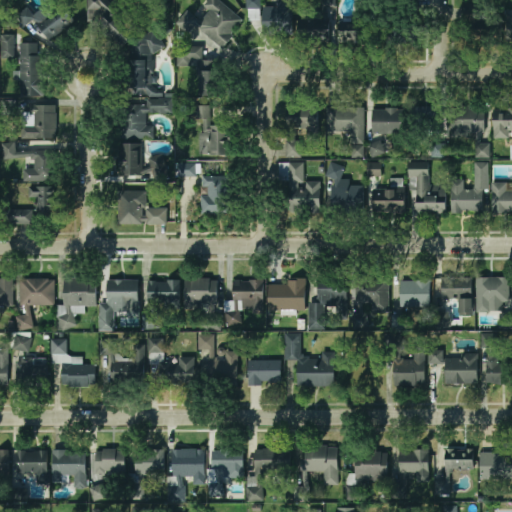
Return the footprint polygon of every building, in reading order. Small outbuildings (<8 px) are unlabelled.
[(83,0),(80,3),(120,48),(135,33),(105,0),(83,0)] [(243,19),(219,0),(208,0),(204,6),(209,10),(200,21),(187,11),(177,23),(189,33),(195,26),(223,49),(234,36),(231,33),(243,19)] [(335,8),(335,0),(322,0),(322,7),(335,8)] [(262,28),(262,7),(278,7),(278,2),(293,2),(293,28),(262,28)] [(38,26),(49,40),(74,21),(63,7),(38,26)] [(481,8),(463,8),(462,41),(494,42),(494,29),(480,28),(481,8)] [(306,23),(311,38),(329,32),(324,17),(306,23)] [(404,44),(417,37),(406,17),(393,24),(404,44)] [(369,42),(369,22),(341,22),(341,42),(369,42)] [(159,90),(152,84),(152,54),(165,46),(154,28),(132,42),(132,97),(163,97),(163,90),(159,90)] [(17,97),(42,96),(40,43),(13,43),(13,34),(0,34),(1,59),(17,58),(17,97)] [(199,96),(220,96),(220,69),(207,69),(207,61),(201,61),(201,47),(177,47),(176,66),(192,66),(192,63),(199,63),(199,96)] [(174,114),(147,114),(147,126),(154,126),(154,138),(123,138),(123,105),(148,104),(148,99),(174,99),(174,114)] [(20,138),(54,138),(54,105),(27,105),(27,112),(20,112),(20,138)] [(229,126),(210,126),(209,106),(195,106),(196,147),(207,147),(207,156),(230,155),(229,126)] [(317,106),(285,106),(285,157),(300,157),(300,131),(317,131),(317,106)] [(440,133),(440,107),(413,107),(413,133),(440,133)] [(450,137),(474,137),(474,158),(488,158),(488,144),(484,144),(484,108),(451,107),(450,137)] [(363,156),(363,108),(325,108),(326,132),(351,132),(351,156),(363,156)] [(402,109),(371,109),(371,133),(402,133),(402,109)] [(511,110),(493,110),(493,139),(509,139),(509,130),(511,130),(511,110)] [(372,157),(385,154),(381,140),(368,144),(372,157)] [(22,182),(52,182),(52,150),(29,150),(29,142),(2,142),(2,159),(33,159),(33,169),(22,169),(22,182)] [(430,144),(431,158),(444,157),(443,143),(430,144)] [(119,178),(141,178),(141,144),(119,144),(119,178)] [(278,181),(289,181),(288,212),(319,213),(320,182),(303,182),(303,163),(278,163),(278,181)] [(382,176),(382,163),(368,163),(368,176),(382,176)] [(486,163),(473,163),(473,191),(457,191),(457,210),(486,210),(486,163)] [(196,164),(177,164),(177,177),(196,177),(196,164)] [(342,179),(342,164),(330,164),(330,208),(363,208),(363,185),(349,185),(349,179),(342,179)] [(428,169),(408,169),(408,190),(416,190),(416,213),(447,213),(447,196),(428,196),(428,169)] [(201,214),(226,214),(226,176),(201,176),(201,214)] [(511,185),(492,185),(492,213),(511,213),(511,185)] [(26,198),(39,199),(38,220),(53,220),(53,187),(26,186),(26,198)] [(371,189),(371,213),(404,213),(404,189),(371,189)] [(117,191),(117,225),(166,225),(166,209),(145,209),(145,191),(117,191)] [(32,210),(7,210),(7,224),(32,224),(32,210)] [(476,312),(507,312),(507,277),(476,277),(476,312)] [(459,300),(459,306),(470,306),(470,278),(440,278),(440,300),(459,300)] [(0,306),(12,306),(12,279),(0,279),(0,306)] [(20,305),(53,305),(53,279),(20,279),(20,305)] [(95,306),(95,279),(63,279),(63,306),(95,306)] [(217,310),(217,279),(184,279),(184,310),(217,310)] [(317,314),(346,314),(346,279),(317,279),(317,314)] [(388,314),(388,279),(355,279),(355,306),(369,306),(369,314),(388,314)] [(107,280),(106,303),(99,303),(99,331),(113,331),(113,313),(137,313),(137,280),(107,280)] [(178,280),(145,281),(146,313),(142,313),(143,329),(157,328),(157,310),(179,310),(178,280)] [(263,280),(232,280),(232,304),(263,304),(263,280)] [(304,280),(267,280),(267,310),(304,310),(304,280)] [(399,280),(399,307),(430,307),(430,280),(399,280)] [(436,314),(437,328),(452,327),(450,312),(436,314)] [(405,328),(404,316),(393,316),(393,329),(405,328)] [(497,347),(497,334),(483,333),(482,347),(497,347)] [(298,335),(286,335),(286,346),(298,346),(298,335)] [(15,350),(28,351),(29,338),(15,337),(15,350)] [(95,364),(66,364),(66,340),(51,340),(51,362),(62,362),(61,386),(95,386),(95,364)] [(161,352),(161,340),(149,340),(149,352),(161,352)] [(113,341),(100,341),(100,353),(112,354),(113,341)] [(144,344),(132,345),(132,360),(110,361),(111,385),(144,385),(144,344)] [(8,350),(0,349),(0,386),(8,387),(8,350)] [(413,360),(394,360),(394,386),(425,386),(425,349),(413,349),(413,360)] [(429,364),(444,363),(444,350),(429,351),(429,364)] [(237,352),(213,352),(213,385),(237,385),(237,352)] [(321,358),(297,358),(297,386),(335,386),(335,352),(321,352),(321,358)] [(486,384),(511,384),(511,354),(486,354),(486,384)] [(477,355),(445,355),(445,384),(477,384),(477,355)] [(193,384),(193,357),(176,358),(176,362),(158,362),(158,384),(193,384)] [(31,364),(31,358),(17,358),(17,387),(48,387),(48,364),(31,364)] [(248,360),(248,384),(281,384),(281,360),(248,360)] [(338,447),(302,447),(302,471),(322,471),(322,485),(338,485),(338,447)] [(246,477),(246,502),(263,502),(262,473),(289,473),(289,448),(254,448),(254,477),(246,477)] [(124,449),(94,449),(94,472),(124,472),(124,449)] [(243,477),(242,449),(208,450),(210,497),(223,497),(222,478),(243,477)] [(474,449),(445,449),(445,470),(474,470),(474,449)] [(17,450),(17,473),(35,473),(35,485),(48,485),(48,450),(17,450)] [(72,482),(72,487),(85,487),(85,450),(53,450),(53,482),(72,482)] [(135,450),(135,476),(165,476),(165,450),(135,450)] [(172,450),(172,476),(204,476),(204,450),(172,450)] [(399,450),(399,474),(416,474),(416,482),(429,482),(429,450),(399,450)] [(0,479),(9,479),(9,452),(0,452),(0,479)] [(511,479),(511,452),(480,452),(480,479),(511,479)] [(387,453),(355,453),(355,482),(387,482),(387,453)] [(435,480),(435,496),(449,496),(449,480),(435,480)] [(103,486),(91,487),(93,500),(104,499),(103,486)]
